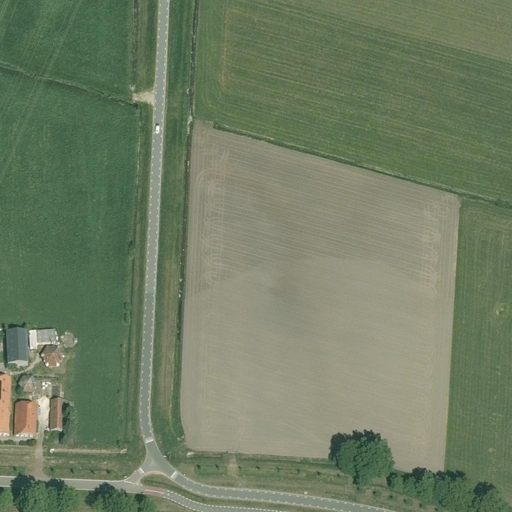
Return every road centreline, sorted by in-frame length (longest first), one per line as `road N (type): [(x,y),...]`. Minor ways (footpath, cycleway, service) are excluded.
road 1 (unclassified): [(163,0),(144,413),(159,459)]
road 2 (unclassified): [(367,511),(215,492),(182,480),(159,459)]
road 3 (unclassified): [(159,459),(128,487),(0,480)]
